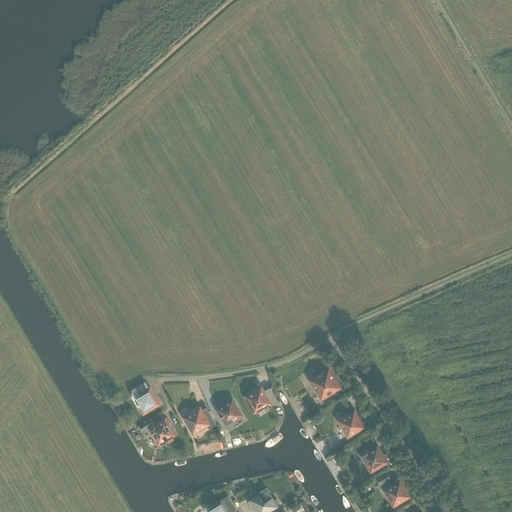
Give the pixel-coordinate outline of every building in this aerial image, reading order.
[(321,399),(340,388),(329,369),(310,380),(321,399)] [(148,388),(145,382),(131,391),(132,398),(143,415),(160,405),(150,387),(148,388)] [(268,410),(266,405),(269,403),(271,406),(278,402),(270,388),(263,392),(261,388),(245,397),(257,416),(268,410)] [(226,425),(241,416),(232,400),(216,409),(226,425)] [(206,408),(200,411),(199,409),(184,418),(193,433),(206,426),(208,429),(216,424),(206,408)] [(343,431),(344,430),(348,437),(354,433),(355,434),(361,430),(360,429),(363,427),(354,412),(348,416),(347,414),(337,421),(343,431)] [(164,419),(155,425),(152,421),(140,429),(146,437),(152,434),(154,437),(161,433),(165,440),(166,440),(168,444),(173,441),(170,437),(174,435),(164,419)] [(331,451),(333,448),(329,445),(331,442),(328,439),(323,445),(331,451)] [(382,458),(376,449),(370,453),(370,452),(362,456),(367,464),(368,464),(371,470),(377,466),(377,468),(382,465),(381,464),(384,462),(386,466),(394,462),(389,453),(382,458)] [(390,480),(386,472),(375,478),(379,486),(390,480)] [(409,497),(400,481),(391,486),(396,493),(389,498),(393,506),(400,502),(401,503),(406,500),(406,499),(409,497)] [(272,501),(271,499),(264,503),(259,496),(251,501),(257,511),(267,511),(276,507),(275,506),(278,504),(275,499),(272,501)] [(210,507),(212,511),(228,511),(228,510),(234,507),(227,497),(222,500),(221,500),(210,507)] [(386,511),(380,500),(361,511),(386,511)]
